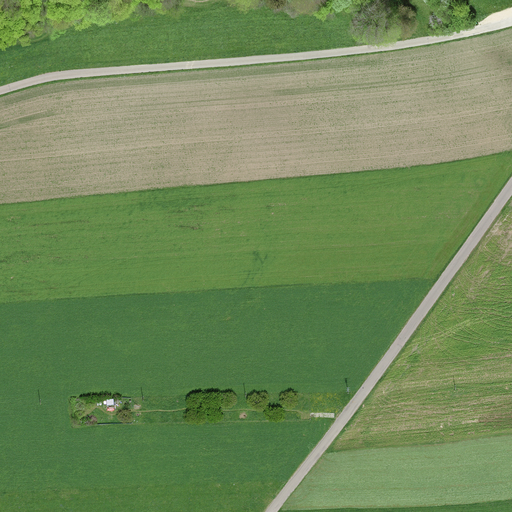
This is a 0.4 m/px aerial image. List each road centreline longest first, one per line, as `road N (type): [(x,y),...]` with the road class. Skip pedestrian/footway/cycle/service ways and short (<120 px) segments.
road 1 (track): [(511,20),(384,47),(71,74),(0,91)]
road 2 (tertiary): [(270,511),(511,184)]
